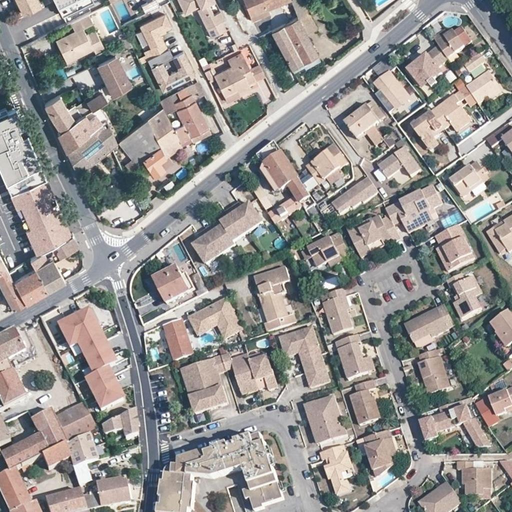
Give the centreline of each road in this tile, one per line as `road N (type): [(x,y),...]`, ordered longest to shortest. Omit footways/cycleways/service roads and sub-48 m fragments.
road 1 (tertiary): [(104,263),(434,1)]
road 2 (residential): [(3,38),(104,263)]
road 3 (residential): [(389,498),(415,478),(422,459),(382,331),(380,313),(397,281)]
road 4 (residential): [(152,452),(262,420),(281,422),(317,511)]
road 5 (residential): [(152,452),(134,333),(104,263)]
road 6 (unknown): [(234,143),(163,0)]
road 7 (tertiary): [(0,327),(104,263)]
